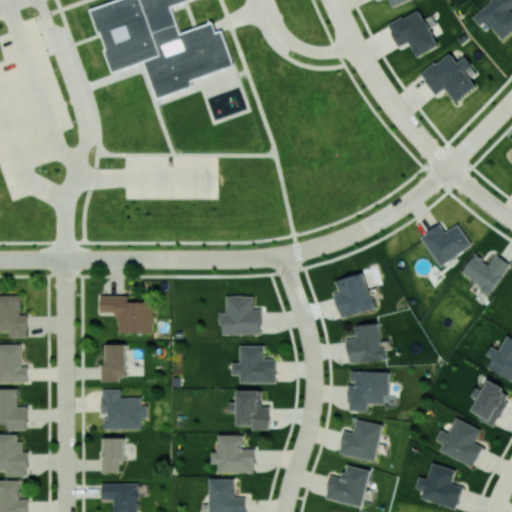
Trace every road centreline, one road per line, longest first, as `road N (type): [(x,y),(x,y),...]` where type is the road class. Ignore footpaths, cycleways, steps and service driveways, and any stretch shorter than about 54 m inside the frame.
road 1 (residential): [(284,255),(314,376),(283,511)]
road 2 (residential): [(66,259),(67,511)]
road 3 (residential): [(333,0),(397,111),(449,169)]
road 4 (residential): [(170,260),(284,255),(368,226)]
road 5 (residential): [(0,259),(170,260)]
